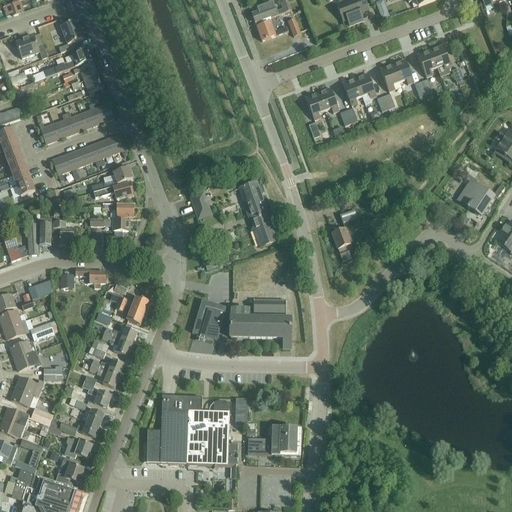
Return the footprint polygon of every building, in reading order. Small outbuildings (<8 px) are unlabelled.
[(353,0),(351,1),(350,0),(340,0),(339,1),(339,4),(339,6),(337,7),(343,23),(347,22),(349,27),(363,22),(360,17),(369,13),(363,0),(353,0)] [(380,0),(377,1),(383,18),(392,15),(386,0),(380,0)] [(416,1),(418,8),(435,2),(434,0),(407,0),(409,4),(416,1)] [(480,0),(484,9),(506,1),(505,0),(478,0),(479,1),(480,0)] [(258,14),(252,16),(255,25),(291,12),(287,2),(281,4),(283,10),(276,12),(272,2),(256,8),(258,14)] [(9,6),(13,17),(20,15),(19,13),(16,4),(9,6)] [(9,6),(4,8),(7,17),(12,15),(9,6)] [(295,21),(288,23),(294,39),(301,36),(295,21)] [(74,44),(84,41),(77,22),(61,29),(68,47),(59,50),(61,55),(76,50),(74,44)] [(257,29),(262,43),(288,34),(287,29),(276,33),(275,29),(272,29),(270,24),(257,29)] [(302,31),(305,38),(313,35),(310,28),(302,31)] [(7,67),(14,65),(11,56),(15,55),(13,47),(10,38),(0,40),(0,48),(2,48),(7,67)] [(40,54),(43,61),(48,59),(44,46),(38,48),(35,38),(17,45),(22,61),(40,54)] [(442,47),(430,52),(437,70),(440,79),(450,76),(449,71),(451,70),(442,47)] [(67,65),(56,69),(58,75),(92,62),(88,51),(73,57),(65,60),(67,65)] [(437,70),(430,52),(417,57),(426,80),(432,77),(430,73),(437,70)] [(405,61),(392,66),(399,85),(406,82),(408,87),(414,84),(405,61)] [(80,72),(84,83),(98,78),(93,64),(74,72),(75,74),(80,72)] [(399,85),(392,66),(380,71),(389,94),(395,92),(393,87),(399,85)] [(458,70),(452,72),(457,86),(459,85),(460,88),(465,86),(468,94),(475,91),(470,80),(463,83),(458,70)] [(17,72),(7,75),(10,81),(19,77),(17,72)] [(368,76),(355,81),(362,99),(369,96),(370,101),(377,99),(368,76)] [(98,78),(84,83),(89,96),(103,90),(98,78)] [(71,87),(72,88),(78,85),(77,80),(63,85),(65,89),(71,87)] [(362,99),(355,81),(342,85),(351,108),(357,106),(356,101),(362,99)] [(427,82),(421,84),(426,97),(432,95),(427,82)] [(426,97),(421,84),(414,87),(419,100),(426,97)] [(330,90),(318,95),(325,113),(331,111),(333,115),(339,113),(330,90)] [(67,98),(69,103),(83,98),(81,93),(67,98)] [(325,113),(318,95),(305,100),(314,123),(320,120),(318,116),(325,113)] [(390,96),(383,99),(389,112),(395,109),(390,96)] [(389,112),(383,99),(377,101),(382,114),(389,112)] [(95,111),(101,126),(115,121),(109,106),(108,106),(106,101),(102,102),(104,108),(95,111)] [(91,113),(82,116),(87,132),(101,126),(95,111),(93,106),(89,107),(91,113)] [(357,110),(359,121),(367,119),(366,109),(357,110)] [(20,110),(14,112),(18,123),(23,121),(20,110)] [(353,110),(346,113),(351,126),(358,124),(353,110)] [(14,112),(9,114),(12,125),(18,123),(14,112)] [(351,126),(346,113),(340,115),(345,129),(351,126)] [(9,114),(3,116),(7,127),(12,125),(9,114)] [(70,115),(66,116),(74,137),(87,132),(82,116),(72,120),(70,115)] [(64,123),(54,127),(60,142),(74,137),(66,116),(62,118),(64,123)] [(39,140),(35,125),(29,127),(33,141),(39,140)] [(60,142),(54,127),(45,130),(43,125),(38,126),(47,147),(60,142)] [(309,127),(314,140),(320,138),(315,125),(309,127)] [(0,135),(0,143),(2,147),(16,142),(12,131),(0,135)] [(511,133),(510,132),(496,152),(511,162),(511,133)] [(121,137),(107,142),(113,157),(114,162),(122,159),(120,154),(122,154),(124,159),(128,157),(126,152),(127,152),(121,137)] [(2,147),(6,158),(20,152),(16,142),(2,147)] [(113,157),(107,142),(94,147),(101,167),(104,166),(102,161),(113,157)] [(94,147),(80,152),(86,168),(95,164),(97,169),(101,167),(94,147)] [(6,158),(10,168),(24,162),(20,152),(6,158)] [(80,152),(66,158),(72,173),(74,178),(77,176),(76,172),(86,168),(80,152)] [(72,173),(66,158),(53,163),(60,183),(64,181),(62,177),(72,173)] [(10,168),(13,178),(28,173),(24,162),(10,168)] [(101,192),(126,186),(125,183),(133,180),(129,169),(114,175),(117,183),(103,186),(103,185),(92,188),(94,195),(101,192)] [(13,178),(17,188),(32,183),(28,173),(13,178)] [(32,183),(17,188),(22,199),(36,194),(32,183)] [(134,197),(131,184),(126,186),(101,192),(94,195),(96,201),(115,195),(117,202),(134,197)] [(240,190),(252,223),(262,219),(261,217),(264,215),(264,216),(267,215),(260,195),(265,194),(262,185),(257,187),(256,184),(240,190)] [(459,202),(481,218),(494,199),(471,184),(459,202)] [(51,194),(55,206),(63,203),(59,192),(51,194)] [(206,202),(193,207),(195,213),(209,209),(206,202)] [(103,212),(114,212),(118,212),(118,220),(134,220),(134,207),(103,206),(103,212)] [(354,212),(340,217),(343,225),(357,220),(354,212)] [(262,219),(252,223),(261,249),(277,243),(276,241),(281,239),(278,231),(273,232),(267,215),(264,216),(264,215),(261,217),(262,219)] [(38,221),(38,227),(28,227),(30,258),(40,258),(39,249),(51,249),(52,222),(38,221)] [(113,233),(115,233),(115,237),(116,238),(118,239),(120,239),(121,238),(123,237),(123,233),(130,233),(130,223),(91,222),(91,228),(114,228),(113,233)] [(511,254),(511,253),(511,252),(511,222),(511,223),(508,229),(506,228),(502,234),(504,235),(497,245),(511,254)] [(66,223),(60,223),(53,223),(53,231),(60,231),(60,238),(52,238),(52,249),(73,249),(74,230),(67,230),(66,230),(66,223)] [(345,230),(332,236),(338,251),(340,256),(340,257),(342,263),(352,259),(349,254),(353,252),(350,246),(351,246),(345,230)] [(91,245),(101,245),(102,233),(91,232),(91,245)] [(3,240),(7,250),(18,246),(15,236),(3,240)] [(18,248),(8,252),(12,264),(22,260),(18,250),(19,250),(18,248)] [(205,266),(207,272),(220,267),(218,261),(205,266)] [(95,286),(95,290),(101,290),(100,286),(106,286),(106,273),(90,274),(90,272),(75,272),(75,278),(89,278),(90,286),(95,286)] [(61,278),(61,290),(73,290),(73,278),(61,278)] [(52,282),(34,288),(39,300),(52,296),(52,282)] [(114,293),(125,297),(127,291),(116,287),(114,293)] [(39,300),(34,288),(28,290),(33,303),(21,307),(23,313),(35,308),(33,303),(39,300)] [(0,300),(0,314),(16,309),(11,296),(0,300)] [(120,299),(118,305),(131,311),(145,316),(149,304),(136,299),(134,304),(120,299)] [(290,341),(291,321),(285,321),(286,302),(254,301),(254,315),(249,314),(249,311),(232,311),(232,320),(231,320),(231,340),(233,340),(233,342),(242,342),(242,340),(284,341),(284,351),(290,351),(290,341)] [(201,337),(200,340),(204,342),(205,339),(217,342),(227,309),(202,302),(192,335),(201,337)] [(131,311),(118,305),(116,311),(123,314),(122,316),(128,318),(127,322),(140,327),(145,316),(131,311)] [(0,318),(0,320),(4,331),(22,325),(17,313),(0,318)] [(110,326),(112,316),(102,314),(100,323),(110,326)] [(22,325),(4,331),(8,343),(26,336),(25,335),(29,334),(25,323),(22,325)] [(31,333),(33,338),(44,334),(52,331),(50,326),(31,333)] [(104,336),(132,347),(137,335),(125,330),(123,336),(107,330),(104,336)] [(44,334),(33,338),(35,344),(54,337),(52,331),(44,334)] [(132,347),(104,336),(102,342),(114,347),(113,351),(114,353),(115,354),(127,359),(132,347)] [(11,350),(15,362),(37,354),(33,343),(29,345),(28,344),(11,350)] [(96,350),(106,354),(108,349),(94,343),(92,348),(95,350),(96,350)] [(106,354),(96,350),(95,350),(92,355),(104,360),(106,354)] [(37,354),(15,362),(19,374),(37,367),(37,369),(42,368),(37,354)] [(94,361),(91,367),(104,372),(119,378),(124,367),(112,362),(110,368),(94,361)] [(104,372),(91,367),(89,374),(105,380),(102,386),(114,391),(119,378),(104,372)] [(56,376),(62,377),(62,368),(56,368),(56,371),(44,371),(44,377),(56,376)] [(87,378),(85,383),(95,387),(97,382),(87,378)] [(20,379),(16,391),(33,398),(37,400),(43,384),(39,383),(37,386),(20,379)] [(95,387),(85,383),(82,389),(89,392),(87,396),(96,399),(94,405),(107,410),(112,399),(98,394),(93,392),(95,387)] [(29,410),(35,410),(39,400),(37,400),(33,398),(16,391),(11,403),(29,410)] [(147,464),(187,466),(189,413),(189,399),(162,398),(161,433),(150,433),(147,441),(147,464)] [(189,413),(187,466),(237,467),(237,461),(238,461),(238,457),(237,457),(238,446),(228,446),(229,415),(230,415),(231,405),(224,404),(224,403),(220,403),(217,403),(215,404),(215,414),(202,413),(202,400),(189,399),(189,413)] [(235,427),(246,428),(247,401),(236,400),(235,427)] [(75,409),(85,413),(87,407),(77,403),(75,409)] [(8,410),(3,422),(25,431),(29,420),(28,419),(26,417),(8,410)] [(35,410),(33,416),(44,420),(51,423),(53,418),(35,410)] [(86,424),(99,429),(104,418),(91,413),(86,424)] [(44,420),(33,416),(31,421),(43,427),(39,436),(46,439),(51,423),(44,420)] [(25,431),(3,422),(0,430),(0,433),(16,440),(17,439),(21,441),(25,431)] [(62,432),(62,431),(75,436),(76,433),(95,441),(99,429),(86,424),(84,429),(78,427),(77,431),(61,425),(59,431),(62,432)] [(62,432),(59,431),(50,428),(48,434),(59,438),(62,432)] [(248,440),(248,457),(280,458),(280,455),(296,455),(297,430),(292,430),(281,430),(281,429),(271,428),(271,441),(248,440)] [(74,461),(76,457),(87,461),(92,448),(72,440),(72,441),(68,440),(66,444),(68,448),(64,457),(74,461)] [(20,447),(32,451),(41,455),(44,449),(23,441),(20,447)] [(0,457),(4,459),(2,463),(11,467),(13,461),(17,450),(0,443),(0,457)] [(51,457),(59,461),(62,454),(54,450),(51,457)] [(58,476),(56,483),(68,487),(69,482),(79,485),(84,471),(78,469),(79,465),(64,460),(61,468),(66,470),(63,478),(58,476)] [(15,469),(34,475),(37,470),(17,463),(15,469)] [(227,467),(226,491),(236,491),(237,478),(233,478),(234,467),(227,467)] [(217,468),(216,478),(224,479),(225,469),(217,468)] [(68,487),(56,483),(20,471),(17,481),(12,479),(10,484),(8,484),(5,495),(26,502),(23,511),(75,511),(82,493),(77,491),(77,490),(68,487)] [(208,486),(198,487),(198,497),(209,497),(208,486)]
